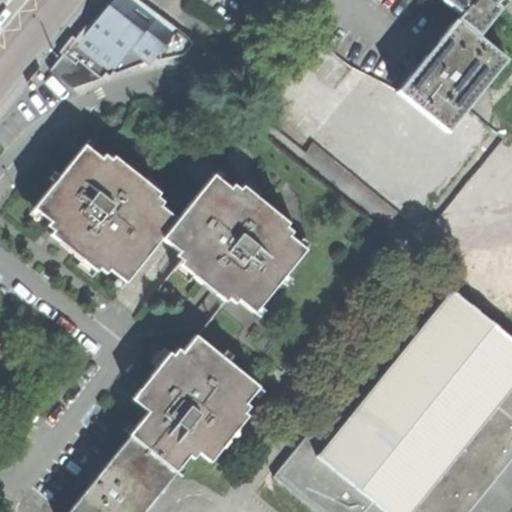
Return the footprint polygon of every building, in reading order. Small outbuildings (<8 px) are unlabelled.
[(112,0),(78,46),(114,73),(124,60),(136,69),(141,63),(145,58),(153,63),(172,37),(125,0),(112,0)] [(445,0),(462,13),(458,19),(479,36),(499,11),(501,9),(495,4),(498,0),(445,0)] [(429,53),(398,91),(449,132),(507,59),(479,36),(458,19),(429,53)] [(127,283),(164,239),(180,219),(156,200),(162,193),(116,155),(110,163),(87,145),(36,209),(48,218),(42,226),(84,259),(80,264),(85,269),(93,276),(104,265),(127,283)] [(241,301),(256,314),(307,249),(285,230),(290,223),(245,187),(240,193),(217,174),(180,219),(164,239),(186,257),(176,269),(190,281),(197,276),(211,288),(235,309),(241,301)] [(511,333),(456,287),(335,435),(320,454),(391,511),(411,511),(511,389),(511,333)] [(149,412),(132,433),(179,472),(196,450),(210,461),(248,414),(242,409),(260,387),(197,336),(179,358),(171,352),(151,376),(133,399),(149,412)] [(511,389),(411,511),(391,511),(320,454),(335,435),(318,423),(297,448),(277,474),(324,511),(456,511),(511,444),(511,389)] [(145,511),(179,472),(132,433),(67,511),(145,511)] [(468,511),(511,457),(511,444),(456,511),(468,511)]
